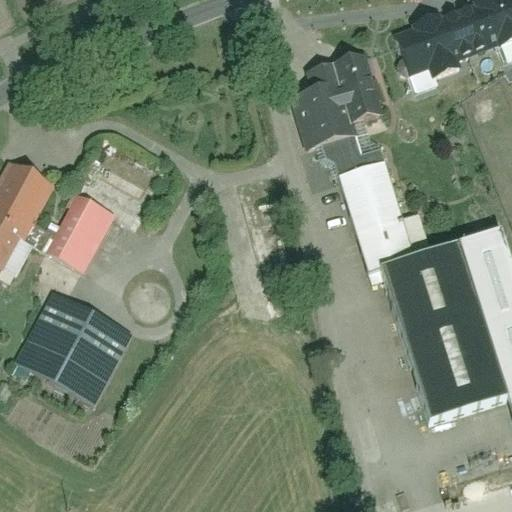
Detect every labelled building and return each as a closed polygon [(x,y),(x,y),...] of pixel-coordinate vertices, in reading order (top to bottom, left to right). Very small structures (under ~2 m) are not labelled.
[(511,0),(509,0),(498,5),(497,2),(476,10),(477,13),(438,28),(437,24),(415,33),(416,36),(395,44),(415,97),(437,89),(435,83),(456,75),(452,65),(500,47),(506,64),(511,62),(511,0)] [(342,171),(344,185),(372,283),(421,269),(393,171),(388,159),(366,164),(360,142),(352,145),(344,115),(353,113),(359,136),(396,125),(379,64),(342,74),(312,79),(319,103),(301,107),(314,159),(328,155),(331,168),(342,171)] [(11,173),(0,193),(0,273),(12,279),(55,196),(11,173)] [(79,206),(49,260),(86,281),(116,227),(79,206)] [(383,287),(431,435),(511,408),(511,393),(468,259),(383,287)] [(59,300),(17,374),(99,420),(141,346),(59,300)]
